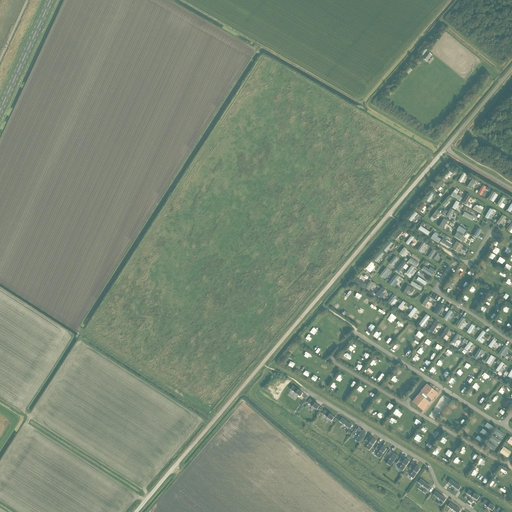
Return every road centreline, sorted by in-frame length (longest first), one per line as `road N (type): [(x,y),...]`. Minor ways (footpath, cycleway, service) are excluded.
road 1 (track): [(262,363),(438,157)]
road 2 (track): [(135,511),(262,363)]
road 3 (track): [(83,332),(216,417)]
